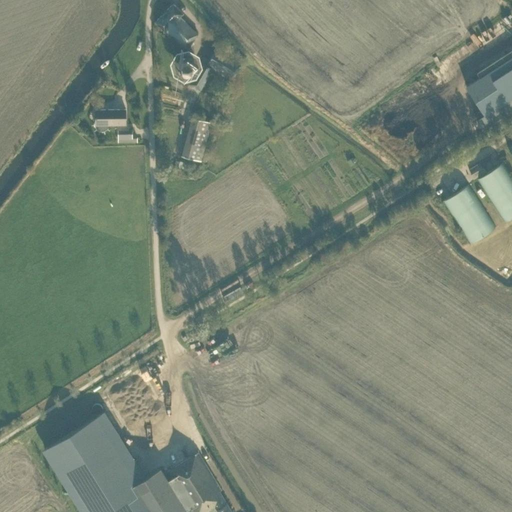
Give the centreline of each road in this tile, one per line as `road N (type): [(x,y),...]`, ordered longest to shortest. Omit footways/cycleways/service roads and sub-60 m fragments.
road 1 (track): [(469,124),(164,333)]
road 2 (unclassified): [(164,333),(151,0)]
